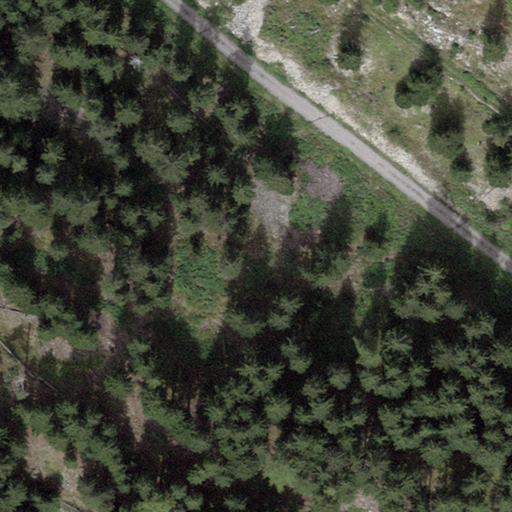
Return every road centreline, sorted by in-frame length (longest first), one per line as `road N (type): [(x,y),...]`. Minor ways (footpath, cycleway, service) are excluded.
road 1 (track): [(511,267),(177,0)]
road 2 (track): [(362,0),(511,110)]
